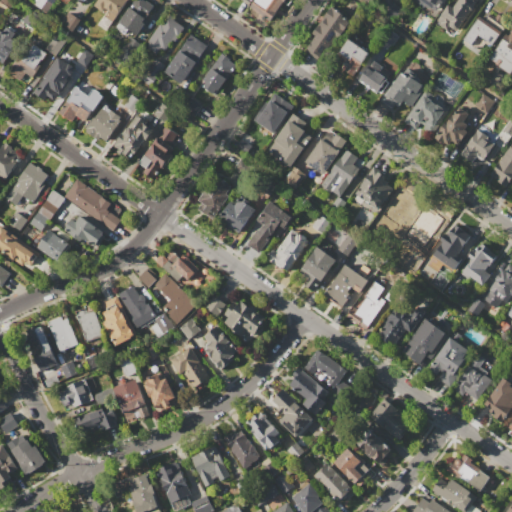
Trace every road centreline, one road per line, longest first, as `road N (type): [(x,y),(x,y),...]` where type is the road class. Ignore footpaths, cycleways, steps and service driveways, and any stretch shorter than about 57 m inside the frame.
road 1 (residential): [(511,464),(0,102)]
road 2 (residential): [(270,56),(120,265),(0,318)]
road 3 (residential): [(306,319),(226,414),(22,511)]
road 4 (residential): [(511,227),(270,56)]
road 5 (residential): [(96,511),(0,346)]
